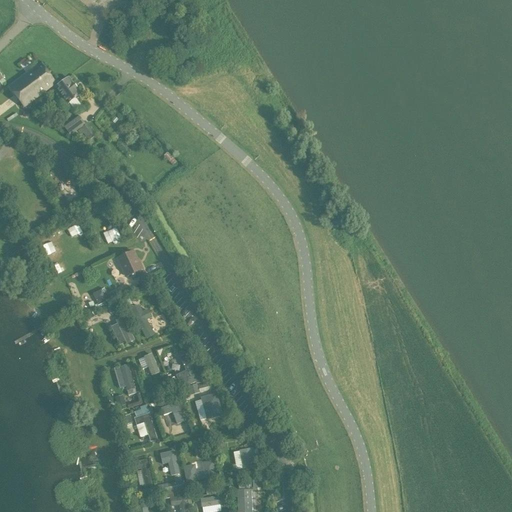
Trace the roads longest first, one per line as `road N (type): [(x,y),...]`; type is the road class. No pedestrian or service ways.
road 1 (tertiary): [(370,511),(362,450),(316,351),(289,208),(173,98),(88,49)]
road 2 (track): [(398,511),(390,444),(349,364),(312,217),(251,133),(189,93),(157,88)]
